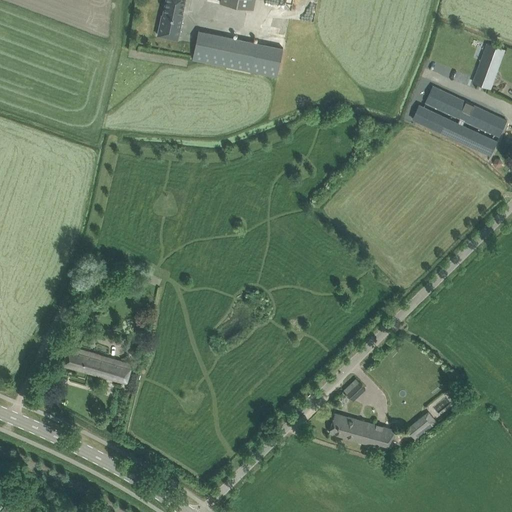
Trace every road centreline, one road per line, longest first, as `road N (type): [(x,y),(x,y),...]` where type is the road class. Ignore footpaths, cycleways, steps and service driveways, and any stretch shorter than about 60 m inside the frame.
road 1 (unclassified): [(200,511),(511,205)]
road 2 (tertiary): [(179,511),(123,473),(0,417)]
